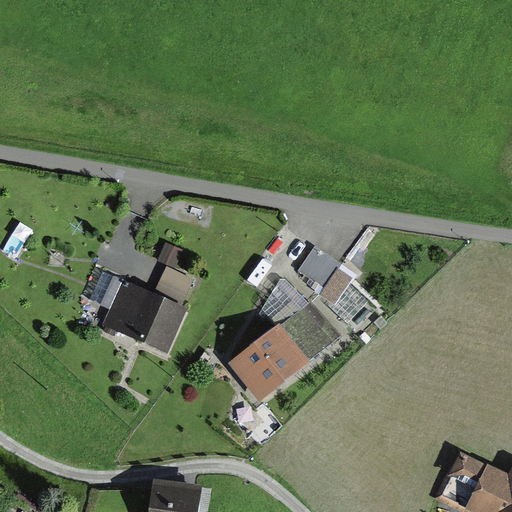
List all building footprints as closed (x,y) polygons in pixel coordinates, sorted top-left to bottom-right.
[(189,248),(172,242),(168,254),(185,260),(189,248)] [(343,266),(322,252),(308,272),(329,286),(343,266)] [(161,297),(120,280),(110,304),(121,309),(114,326),(174,352),(191,311),(187,310),(200,280),(173,269),(161,297)] [(342,336),(314,303),(281,331),(309,363),(342,336)] [(280,329),(237,365),(265,399),(309,363),(281,331),(280,329)] [(511,511),(511,476),(511,477),(464,454),(443,498),(473,511),(477,511),(478,511),(481,511),(511,511)] [(209,511),(211,495),(164,490),(161,511),(209,511)]
